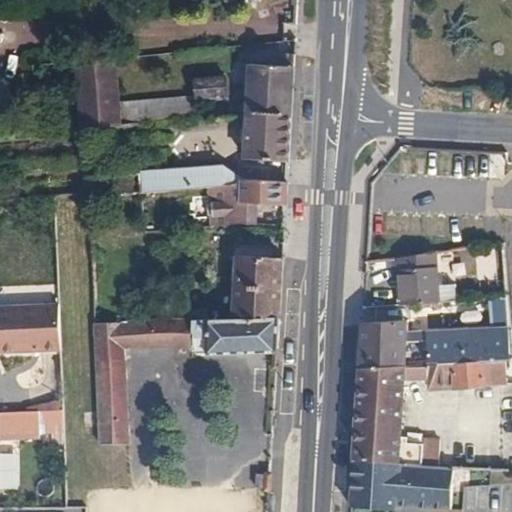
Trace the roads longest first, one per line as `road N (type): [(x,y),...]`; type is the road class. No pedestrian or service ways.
road 1 (primary): [(326,111),(310,367),(318,431)]
road 2 (primary): [(318,431),(349,115)]
road 3 (secondary): [(511,123),(349,115)]
